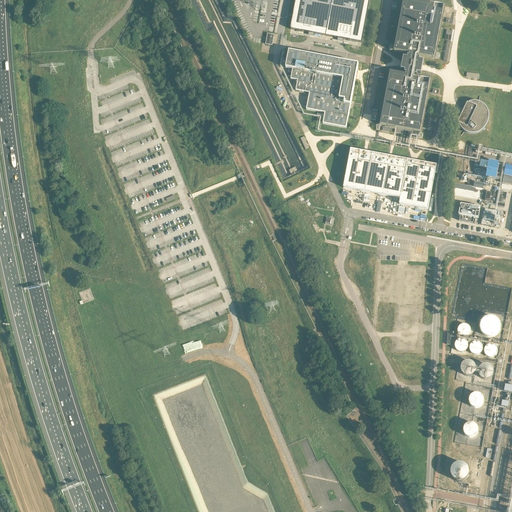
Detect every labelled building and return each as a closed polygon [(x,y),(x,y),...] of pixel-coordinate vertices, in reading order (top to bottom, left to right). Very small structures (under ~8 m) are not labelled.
[(295,0),(292,21),(291,27),(327,34),(332,0),(295,0)] [(362,41),(364,35),(363,35),(370,0),(332,0),(327,34),(362,41)] [(434,59),(443,13),(443,10),(444,6),(428,3),(424,2),(410,0),(403,0),(394,52),(410,55),(418,56),(434,59)] [(444,60),(449,61),(453,31),(447,30),(445,40),(447,40),(444,60)] [(266,44),(272,46),(274,35),(267,34),(266,44)] [(296,91),(333,98),(351,101),(358,65),(289,52),(286,68),(289,69),(288,73),(292,73),(291,80),(298,81),(296,91)] [(418,58),(418,56),(410,55),(409,57),(408,56),(407,59),(403,58),(401,70),(405,71),(404,74),(406,74),(406,76),(414,77),(415,75),(416,76),(417,73),(421,74),(423,62),(419,61),(420,58),(418,58)] [(430,80),(414,77),(406,76),(390,73),(380,126),(397,129),(397,130),(401,131),(401,130),(420,133),(430,80)] [(351,101),(309,93),(306,110),(325,113),(323,124),(346,128),(351,101)] [(468,103),(467,103),(465,106),(461,114),(462,114),(458,122),(459,123),(459,124),(459,125),(460,126),(460,127),(461,128),(462,129),(462,130),(463,130),(463,131),(464,131),(465,132),(466,132),(466,133),(467,133),(468,133),(469,133),(469,134),(470,134),(471,134),(472,134),(473,134),(474,134),(475,134),(476,134),(476,133),(477,133),(478,133),(479,132),(480,132),(481,131),(482,130),(483,130),(483,129),(484,128),(485,127),(485,126),(486,126),(486,125),(487,124),(487,123),(487,122),(488,122),(488,121),(488,120),(488,119),(488,118),(489,117),(489,116),(489,115),(488,114),(488,113),(488,112),(488,111),(488,110),(487,110),(487,109),(486,108),(486,107),(485,107),(485,106),(484,106),(484,105),(483,105),(483,104),(482,104),(481,104),(481,103),(480,103),(479,103),(479,102),(478,102),(477,102),(476,102),(475,102),(474,102),(473,102),(472,102),(471,102),(470,102),(469,103),(468,103)] [(372,153),(351,149),(343,188),(365,192),(372,153)] [(407,159),(372,153),(365,192),(400,199),(407,159)] [(436,165),(407,159),(400,199),(399,205),(428,210),(436,165)] [(480,168),(489,170),(490,162),(481,161),(480,168)] [(511,185),(511,166),(509,166),(506,165),(502,184),(511,185)] [(507,193),(500,192),(498,203),(505,204),(507,193)] [(455,220),(474,224),(477,210),(457,206),(455,220)] [(481,225),(497,228),(497,230),(500,230),(504,213),(497,211),(489,209),(488,212),(485,211),(483,221),(482,220),(481,225)] [(508,299),(508,295),(505,294),(504,297),(501,296),(500,303),(507,304),(508,299)] [(490,318),(489,318),(488,319),(487,319),(486,319),(485,320),(484,321),(483,322),(483,323),(482,323),(482,324),(482,325),(481,326),(481,327),(481,328),(482,330),(482,331),(482,332),(483,332),(483,333),(484,333),(484,334),(485,334),(485,335),(486,335),(487,336),(488,336),(490,336),(491,336),(492,336),(493,336),(494,336),(494,335),(495,335),(496,334),(497,334),(497,333),(498,333),(498,332),(498,331),(499,330),(499,329),(499,328),(499,327),(499,326),(499,325),(499,324),(498,323),(498,322),(497,321),(496,321),(496,320),(495,320),(494,319),(493,319),(492,319),(492,318),(491,318),(490,318)] [(461,324),(460,324),(459,324),(458,325),(457,326),(456,326),(456,327),(456,328),(455,328),(455,329),(455,330),(455,331),(455,332),(456,333),(456,334),(457,335),(458,336),(459,336),(460,337),(461,337),(462,337),(463,337),(464,337),(464,336),(465,336),(466,335),(467,335),(467,334),(468,333),(468,332),(468,331),(468,330),(468,329),(468,328),(467,327),(467,326),(466,326),(466,325),(465,325),(464,325),(464,324),(463,324),(462,324),(461,324)] [(458,339),(457,339),(456,340),(455,340),(454,341),(453,341),(453,342),(453,343),(452,343),(452,344),(452,345),(452,346),(452,347),(452,348),(453,349),(453,350),(454,350),(454,351),(455,351),(456,351),(456,352),(457,352),(458,352),(459,352),(460,352),(461,352),(461,351),(462,351),(463,351),(463,350),(464,349),(464,348),(465,348),(465,347),(465,346),(465,345),(465,344),(465,343),(464,343),(464,342),(463,341),(462,340),(461,340),(460,339),(459,339),(458,339)] [(472,341),(471,342),(470,342),(469,342),(469,343),(468,343),(467,344),(467,345),(466,345),(466,346),(466,347),(466,348),(466,349),(466,350),(466,351),(467,351),(467,352),(468,353),(469,353),(469,354),(470,354),(471,354),(472,354),(473,354),(474,354),(475,354),(476,354),(476,353),(477,352),(478,352),(478,351),(478,350),(479,350),(479,349),(479,348),(479,347),(479,346),(478,346),(478,345),(478,344),(477,344),(477,343),(476,343),(476,342),(475,342),(474,342),(473,342),(472,341)] [(489,344),(488,344),(487,344),(486,344),(485,345),(484,345),(484,346),(483,346),(483,347),(482,347),(482,348),(482,349),(482,350),(481,351),(481,352),(482,353),(482,354),(482,355),(483,355),(483,356),(484,357),(485,357),(485,358),(486,358),(487,358),(488,359),(489,359),(490,359),(491,358),(492,358),(493,358),(493,357),(494,357),(494,356),(495,356),(495,355),(496,354),(496,353),(496,352),(496,351),(496,350),(496,349),(496,348),(495,348),(495,347),(495,346),(494,346),(493,345),(492,344),(491,344),(490,344),(489,344)] [(463,362),(462,362),(461,363),(460,363),(459,364),(458,364),(458,365),(457,366),(457,367),(456,368),(456,369),(456,370),(456,371),(457,372),(457,373),(457,374),(458,374),(459,375),(459,376),(460,376),(461,376),(462,377),(463,377),(464,377),(465,377),(466,376),(467,376),(468,376),(468,375),(469,375),(469,374),(470,373),(470,372),(471,371),(471,370),(471,369),(471,368),(470,367),(470,366),(470,365),(469,365),(469,364),(468,364),(467,363),(466,363),(465,362),(464,362),(463,362)] [(486,366),(485,366),(484,366),(483,366),(482,367),(481,368),(480,369),(480,370),(479,371),(479,372),(479,373),(479,374),(479,375),(480,375),(480,376),(480,377),(481,377),(481,378),(482,378),(482,379),(483,379),(484,380),(485,380),(486,380),(487,380),(488,380),(489,380),(489,379),(490,379),(491,378),(492,378),(492,377),(493,376),(493,375),(494,374),(494,373),(494,372),(494,371),(493,370),(493,369),(492,369),(492,368),(491,367),(490,367),(490,366),(489,366),(488,366),(487,366),(486,366)] [(476,392),(475,392),(474,392),(472,393),(471,394),(470,394),(470,395),(469,395),(469,396),(468,396),(468,397),(467,398),(467,399),(467,400),(467,401),(467,402),(467,403),(468,404),(468,405),(469,406),(469,407),(470,408),(471,408),(471,409),(472,409),(473,409),(474,410),(475,410),(476,410),(477,410),(478,410),(479,410),(479,409),(480,409),(481,408),(482,408),(482,407),(483,407),(483,406),(484,405),(484,404),(485,403),(485,402),(485,400),(485,399),(484,398),(484,397),(483,396),(483,395),(482,394),(481,394),(481,393),(480,393),(479,393),(478,392),(477,392),(476,392)] [(469,422),(468,422),(467,422),(466,423),(465,423),(465,424),(464,424),(463,425),(462,426),(462,427),(461,428),(461,429),(461,430),(461,431),(461,432),(461,433),(461,434),(462,435),(462,436),(463,436),(463,437),(464,438),(465,438),(465,439),(466,439),(467,439),(468,440),(469,440),(470,440),(471,440),(472,440),(473,439),(474,439),(475,438),(476,437),(477,437),(477,436),(477,435),(478,435),(478,434),(478,433),(479,433),(479,432),(479,430),(479,429),(478,428),(478,427),(477,426),(477,425),(476,424),(475,424),(474,423),(473,423),(472,422),(471,422),(470,422),(469,422)] [(460,463),(459,463),(458,463),(457,463),(456,463),(455,464),(454,464),(454,465),(453,465),(452,466),(451,467),(451,468),(450,469),(450,470),(450,471),(450,472),(450,473),(450,474),(451,475),(451,476),(452,477),(452,478),(453,478),(453,479),(454,479),(454,480),(455,480),(456,481),(457,481),(458,481),(459,481),(460,481),(461,481),(462,481),(463,481),(464,480),(465,480),(465,479),(466,479),(466,478),(467,478),(467,477),(468,476),(468,475),(469,474),(469,473),(469,472),(469,471),(469,470),(468,469),(468,468),(468,467),(467,467),(467,466),(466,466),(466,465),(465,464),(464,464),(463,463),(462,463),(461,463),(460,463)]
